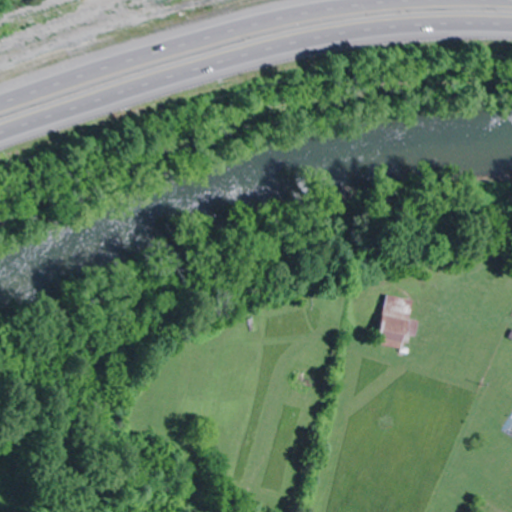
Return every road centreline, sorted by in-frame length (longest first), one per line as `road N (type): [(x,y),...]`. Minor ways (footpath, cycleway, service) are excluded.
road 1 (trunk): [(0,139),(279,53),(393,34),(511,29)]
road 2 (trunk): [(405,0),(258,25),(0,106)]
